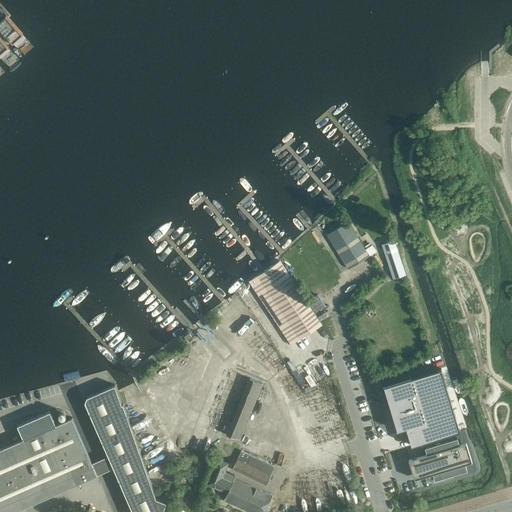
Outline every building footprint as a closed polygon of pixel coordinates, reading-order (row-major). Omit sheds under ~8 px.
[(23,34),(6,15),(0,19),(0,28),(2,31),(0,33),(0,37),(7,45),(11,42),(12,43),(23,34)] [(0,37),(0,53),(8,47),(7,45),(0,37)] [(414,105),(408,111),(416,120),(422,114),(414,105)] [(347,221),(327,234),(348,268),(369,255),(347,221)] [(394,240),(382,244),(393,278),(406,274),(394,240)] [(257,275),(249,280),(291,344),(300,338),(324,321),(282,258),(257,275)] [(449,395),(441,368),(384,386),(387,396),(392,412),(397,430),(406,427),(411,445),(419,442),(460,430),(449,395)] [(249,378),(227,435),(240,440),(262,383),(249,378)] [(87,397),(85,402),(132,511),(162,511),(166,502),(156,498),(124,403),(123,403),(117,391),(115,384),(87,397)] [(50,411),(17,425),(23,439),(51,427),(56,424),(50,411)] [(56,424),(51,427),(76,484),(97,475),(71,418),(56,424)] [(0,449),(0,448),(0,511),(11,511),(76,484),(51,427),(23,439),(11,444),(0,449)] [(414,479),(432,473),(435,480),(441,478),(441,476),(460,471),(460,472),(467,470),(465,463),(472,461),(466,442),(459,444),(457,437),(450,439),(451,441),(432,446),(431,445),(425,447),(427,454),(408,459),(414,479)] [(241,451),(233,469),(266,484),(274,466),(241,451)] [(217,459),(207,484),(227,492),(233,478),(234,476),(224,472),(228,463),(217,459)] [(227,492),(223,499),(251,511),(263,511),(272,495),(233,478),(227,492)] [(193,502),(182,497),(178,506),(189,511),(193,502)]
